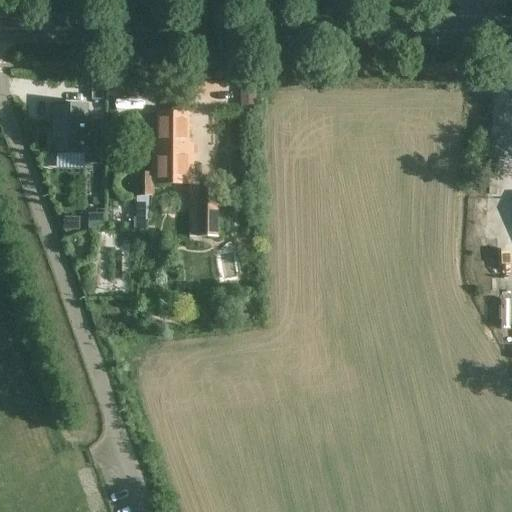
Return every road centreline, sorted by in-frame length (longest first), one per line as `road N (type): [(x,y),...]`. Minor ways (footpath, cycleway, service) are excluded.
road 1 (primary): [(0,30),(467,32)]
road 2 (unclassified): [(138,511),(0,109)]
